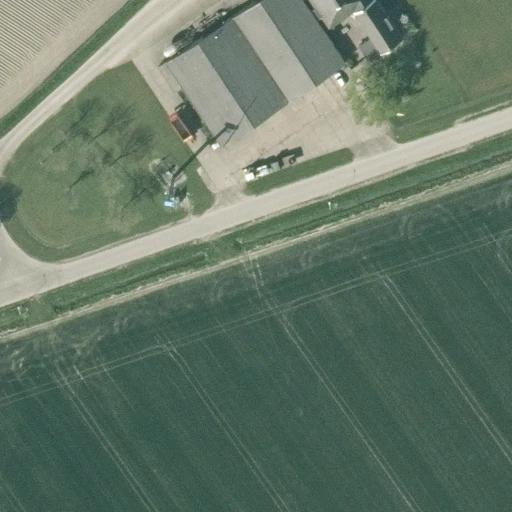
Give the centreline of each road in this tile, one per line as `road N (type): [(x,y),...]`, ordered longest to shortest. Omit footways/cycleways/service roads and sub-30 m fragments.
road 1 (tertiary): [(16,292),(511,117)]
road 2 (unclassified): [(0,149),(177,0)]
